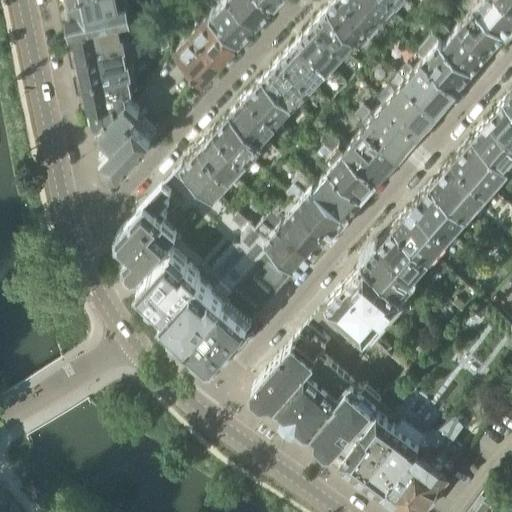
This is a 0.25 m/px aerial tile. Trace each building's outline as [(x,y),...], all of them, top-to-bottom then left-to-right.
[(71,8),(74,24),(125,13),(130,12),(127,0),(70,0),(72,8),(71,8)] [(257,18),(237,0),(218,0),(210,9),(240,37),(257,18)] [(237,0),(257,18),(273,0),(237,0)] [(367,36),(379,23),(353,0),(328,0),(327,1),(362,32),(367,36)] [(380,24),(392,11),(379,0),(353,0),(379,23),(380,24)] [(379,0),(392,11),(401,0),(379,0)] [(466,12),(458,21),(487,47),(498,36),(504,29),(474,2),(471,0),(454,0),(454,1),(466,12)] [(475,0),(474,2),(504,29),(511,21),(511,20),(511,19),(511,5),(505,0),(504,0),(500,6),(493,0),(475,0)] [(345,51),(362,32),(327,1),(311,19),(345,51)] [(74,24),(80,51),(126,42),(131,41),(131,39),(129,40),(127,31),(129,31),(125,13),(74,24)] [(423,22),(432,30),(438,36),(471,65),(472,64),(473,65),(479,57),(487,47),(458,21),(450,30),(431,13),(423,22)] [(207,14),(190,33),(220,60),(234,44),(234,42),(235,42),(236,42),(236,41),(231,37),(207,14)] [(329,68),(345,51),(311,19),(295,36),(329,68)] [(151,25),(154,36),(167,33),(164,23),(151,25)] [(423,53),(421,55),(454,84),(471,65),(438,36),(432,30),(416,47),(423,53)] [(220,60),(190,33),(173,51),(203,77),(204,77),(204,76),(203,75),(206,75),(220,60)] [(313,85),(329,68),(295,36),(279,54),(313,85)] [(83,65),(85,77),(125,69),(131,67),(126,42),(80,51),(83,65)] [(298,101),(313,85),(279,54),(268,65),(264,69),(265,69),(264,70),(263,69),(263,70),(298,101)] [(406,61),(396,72),(436,106),(446,95),(445,95),(454,84),(421,55),(411,66),(406,61)] [(94,121),(99,126),(126,95),(131,90),(128,87),(132,83),(128,83),(125,69),(85,77),(92,107),(94,121)] [(254,80),(246,89),(281,120),(298,102),(298,101),(263,70),(254,80)] [(394,86),(382,99),(415,129),(428,114),(428,115),(436,106),(396,72),(388,81),(394,86)] [(274,134),(284,123),(281,120),(246,89),(235,100),(231,105),(265,136),(270,130),(274,134)] [(495,105),(489,111),(511,131),(511,98),(506,93),(495,105)] [(126,95),(99,126),(96,129),(107,139),(104,143),(108,147),(102,154),(103,163),(110,169),(119,169),(121,167),(131,157),(140,147),(139,147),(149,137),(151,135),(150,134),(157,128),(137,110),(139,108),(126,95)] [(356,115),(363,121),(396,151),(406,140),(415,129),(382,99),(371,112),(369,109),(371,108),(363,101),(354,110),(356,112),(355,113),(357,114),(356,115)] [(268,139),(265,136),(231,105),(219,118),(215,123),(214,122),(213,123),(251,157),(268,139)] [(485,117),(474,129),(506,157),(511,150),(511,131),(489,111),(484,117),(485,117)] [(363,121),(344,143),(377,173),(389,160),(396,151),(363,121)] [(235,175),(251,157),(213,123),(198,140),(199,140),(198,141),(235,175)] [(323,157),(327,161),(361,191),(361,190),(377,173),(344,143),(327,128),(319,137),(325,142),(317,151),(323,157)] [(467,137),(453,153),(489,185),(511,161),(506,157),(474,129),(472,131),(469,134),(469,135),(467,136),(467,137)] [(218,193),(235,175),(198,141),(182,159),(183,159),(182,160),(200,176),(218,193)] [(432,176),(468,209),(489,185),(453,153),(440,168),(440,167),(439,168),(432,176)] [(182,160),(174,169),(191,185),(200,176),(182,160)] [(327,161),(311,178),(345,209),(345,208),(346,209),(350,203),(351,202),(361,191),(327,161)] [(286,189),(296,199),(328,228),(329,227),(330,227),(335,221),(334,221),(345,209),(311,178),(300,168),(291,178),(293,181),(286,189)] [(413,197),(412,198),(449,230),(468,209),(432,176),(429,179),(430,180),(421,189),(420,190),(416,194),(414,197),(413,197)] [(143,267),(158,250),(166,242),(176,230),(162,217),(167,212),(162,207),(169,199),(166,196),(171,190),(162,181),(125,221),(120,226),(117,230),(117,231),(116,231),(116,237),(117,237),(117,239),(119,240),(119,241),(124,245),(130,250),(125,256),(125,257),(124,257),(124,264),(125,264),(125,265),(125,266),(130,270),(131,270),(132,270),(132,271),(139,270),(140,270),(142,269),(142,268),(143,267)] [(270,208),(313,245),(314,245),(319,239),(328,228),(296,199),(289,206),(279,197),(270,207),(270,208)] [(407,205),(395,220),(431,251),(449,230),(412,198),(410,200),(410,201),(407,204),(407,205)] [(255,225),(273,241),(297,264),(298,262),(299,263),(304,257),(303,257),(313,245),(270,208),(255,225)] [(249,219),(240,212),(238,211),(233,217),(242,226),(249,219)] [(380,237),(379,238),(390,247),(393,244),(404,255),(402,257),(415,269),(431,251),(395,220),(384,232),(384,231),(379,236),(380,237)] [(179,328),(180,329),(186,334),(187,335),(264,251),(273,241),(255,225),(251,221),(241,232),(241,239),(234,240),(213,263),(213,271),(220,277),(212,286),(198,274),(200,272),(198,270),(163,310),(161,313),(162,313),(162,314),(167,319),(168,318),(169,320),(168,321),(168,324),(174,330),(178,329),(179,328)] [(374,243),(364,255),(400,286),(415,269),(402,257),(404,255),(393,244),(390,247),(379,238),(378,238),(373,243),(374,243)] [(273,241),(264,251),(289,273),(297,264),(273,241)] [(161,308),(163,310),(198,270),(166,242),(158,250),(164,255),(147,273),(145,275),(146,275),(139,283),(138,282),(137,284),(137,285),(138,285),(137,286),(139,288),(140,287),(146,293),(145,294),(145,298),(151,304),(154,303),(156,302),(161,307),(161,308)] [(264,251),(187,335),(184,339),(186,341),(193,346),(193,347),(200,353),(200,352),(206,358),(207,358),(215,358),(215,357),(225,346),(225,347),(236,335),(235,334),(245,323),(246,323),(252,317),(251,316),(289,273),(264,251)] [(364,255),(345,277),(388,315),(394,319),(413,298),(407,293),(400,286),(364,255)] [(388,315),(345,277),(325,299),(348,318),(370,336),(388,315)] [(452,300),(461,308),(465,303),(457,296),(452,300)] [(325,299),(312,315),(334,333),(348,318),(325,299)] [(268,398),(272,402),(320,349),(324,343),(313,333),(303,324),(300,327),(301,328),(291,338),(283,347),(282,347),(263,369),(256,377),(252,383),(251,383),(252,392),(252,391),(260,398),(260,399),(268,398)] [(312,428),(339,399),(335,396),(352,377),(320,349),(272,402),(281,410),(281,411),(293,422),(294,422),(304,430),(304,431),(311,430),(312,428)] [(401,373),(385,390),(394,399),(410,381),(401,373)] [(333,448),(333,446),(372,405),(381,395),(366,382),(362,386),(352,377),(335,396),(339,399),(312,428),(316,431),(316,432),(315,432),(316,439),(326,447),(326,448),(333,448)] [(86,398),(26,433),(27,434),(87,398),(86,398)] [(90,400),(88,401),(90,404),(93,407),(99,410),(104,412),(104,411),(99,409),(97,407),(95,405),(92,402),(90,400)] [(340,459),(382,490),(404,460),(405,461),(428,429),(424,432),(403,419),(401,420),(396,427),(369,411),(373,406),(372,405),(333,446),(344,454),(341,458),(341,457),(340,459)] [(404,460),(382,490),(413,511),(418,511),(434,489),(438,492),(448,478),(444,476),(448,471),(447,470),(453,461),(438,450),(444,441),(447,443),(461,424),(453,415),(433,432),(428,429),(405,461),(404,460)] [(507,511),(502,508),(511,494),(511,477),(493,502),(484,495),(470,511),(507,511)]
